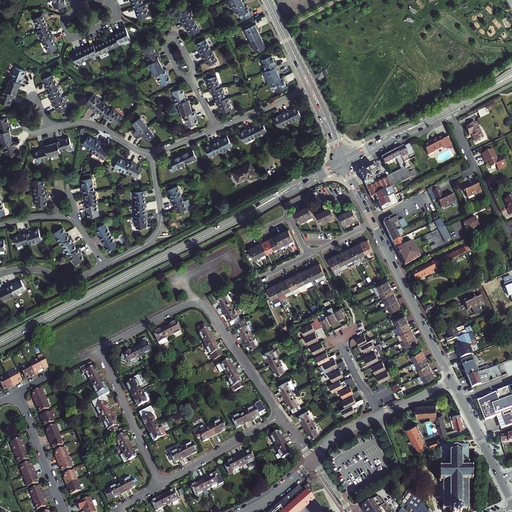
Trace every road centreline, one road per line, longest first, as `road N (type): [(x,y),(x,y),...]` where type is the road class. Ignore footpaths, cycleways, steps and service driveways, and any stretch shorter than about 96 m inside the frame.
road 1 (secondary): [(0,342),(237,218)]
road 2 (residential): [(99,348),(198,303),(281,414)]
road 3 (tertiary): [(451,380),(373,223)]
road 4 (residential): [(99,348),(160,485)]
road 5 (residential): [(449,109),(511,243)]
road 6 (residential): [(160,485),(281,414)]
road 7 (residential): [(105,265),(147,243),(160,225),(154,157)]
road 8 (residential): [(18,392),(63,511)]
road 9 (residential): [(77,11),(63,19),(70,39),(118,17),(111,2),(99,2)]
